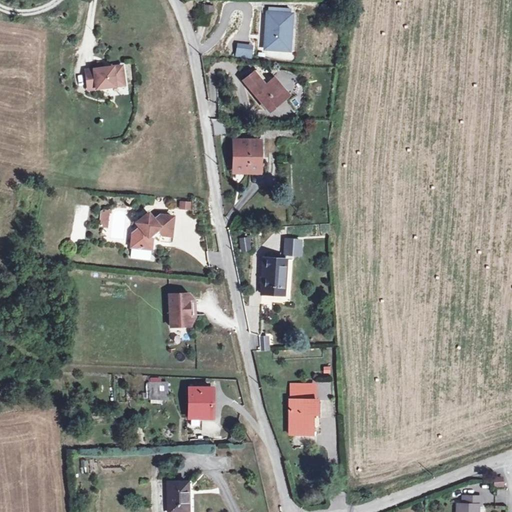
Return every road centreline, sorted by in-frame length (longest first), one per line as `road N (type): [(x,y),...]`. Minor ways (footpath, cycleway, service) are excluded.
road 1 (residential): [(296,511),(245,332),(195,55),(175,0)]
road 2 (unclassified): [(511,457),(355,511)]
